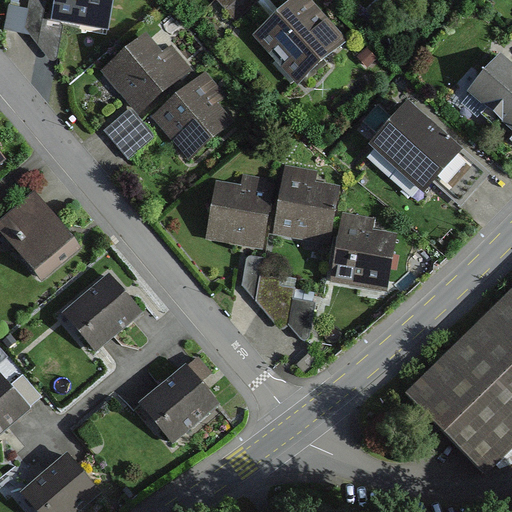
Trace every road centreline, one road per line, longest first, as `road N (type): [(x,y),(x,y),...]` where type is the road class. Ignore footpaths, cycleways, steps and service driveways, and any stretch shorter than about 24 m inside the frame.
road 1 (residential): [(0,75),(294,424)]
road 2 (residential): [(511,230),(294,424)]
road 3 (residential): [(294,424),(310,445),(415,484),(511,485)]
road 4 (residential): [(294,424),(169,511)]
